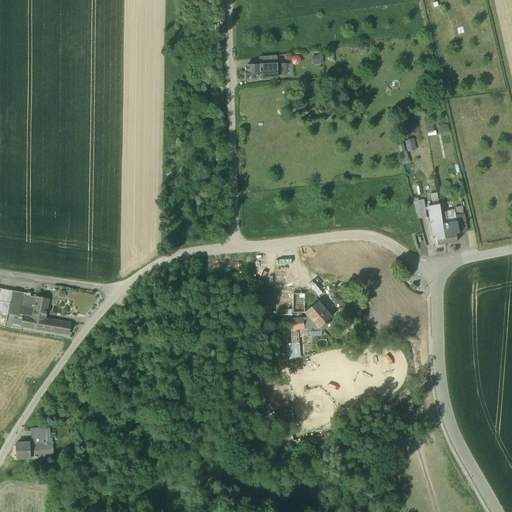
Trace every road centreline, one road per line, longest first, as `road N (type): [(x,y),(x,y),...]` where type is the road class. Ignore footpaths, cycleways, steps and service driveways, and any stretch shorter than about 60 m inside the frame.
road 1 (track): [(115,295),(160,261),(235,247),(229,0)]
road 2 (tertiary): [(496,511),(458,444),(441,392),(437,276)]
road 3 (residential): [(235,247),(365,234),(437,276)]
road 4 (unclassified): [(0,455),(115,295)]
